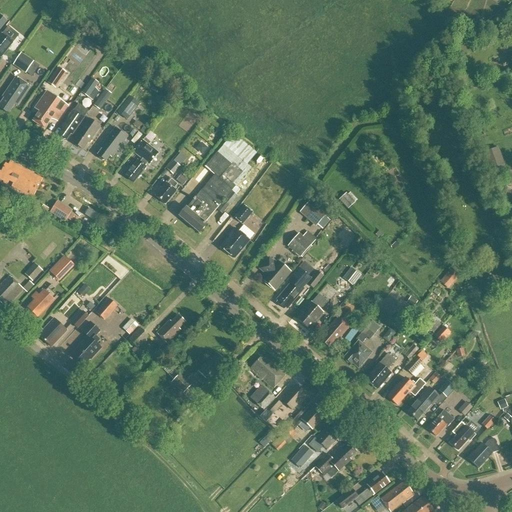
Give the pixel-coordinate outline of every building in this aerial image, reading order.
[(13,44),(2,35),(0,37),(0,57),(1,59),(13,44)] [(25,74),(33,62),(21,54),(13,66),(25,74)] [(58,68),(48,84),(55,89),(66,74),(58,68)] [(17,107),(30,88),(17,79),(4,98),(5,99),(0,106),(0,108),(8,114),(14,106),(17,107)] [(82,94),(89,98),(99,84),(92,79),(82,94)] [(94,106),(100,111),(112,95),(105,91),(94,106)] [(40,113),(34,122),(44,130),(51,120),(57,122),(68,107),(46,92),(34,109),(40,113)] [(130,97),(118,113),(128,121),(140,105),(130,97)] [(66,127),(59,136),(66,141),(70,135),(72,136),(80,126),(79,125),(89,112),(79,106),(70,119),(64,126),(66,127)] [(89,145),(101,127),(90,120),(73,144),(83,150),(87,144),(89,145)] [(112,158),(127,138),(115,129),(103,145),(105,147),(99,156),(106,161),(110,157),(112,158)] [(139,144),(144,137),(138,133),(134,139),(139,144)] [(216,210),(232,192),(235,187),(234,186),(250,168),(246,164),(256,152),(234,133),(205,168),(215,176),(187,209),(186,208),(179,217),(200,234),(207,226),(205,224),(206,223),(206,222),(216,210)] [(135,154),(149,165),(157,155),(143,143),(135,154)] [(200,143),(196,150),(204,154),(208,146),(200,143)] [(497,148),(483,153),(490,171),(503,166),(497,148)] [(174,163),(180,168),(187,161),(180,155),(174,163)] [(134,184),(146,168),(143,165),(144,164),(141,162),(140,163),(138,162),(125,177),(134,184)] [(173,176),(180,168),(174,163),(168,171),(173,176)] [(33,199),(43,181),(10,164),(8,166),(5,165),(1,173),(0,172),(0,180),(10,185),(9,187),(33,199)] [(398,167),(387,171),(390,180),(401,176),(398,167)] [(176,181),(183,187),(188,181),(181,175),(176,181)] [(174,190),(178,185),(171,180),(167,184),(155,197),(165,205),(176,192),(174,190)] [(232,192),(216,210),(222,214),(237,196),(232,192)] [(355,203),(346,194),(339,201),(348,210),(355,203)] [(323,229),(329,222),(324,218),(326,216),(309,202),(300,213),(317,228),(319,226),(323,229)] [(65,224),(72,212),(57,203),(50,214),(65,224)] [(245,205),(235,218),(243,225),(254,212),(245,205)] [(221,249),(234,260),(240,252),(242,252),(245,248),(245,246),(249,241),(254,235),(244,226),(239,232),(235,229),(229,237),(230,238),(221,249)] [(346,242),(353,239),(350,232),(343,235),(346,242)] [(316,241),(308,233),(304,237),(301,234),(289,247),(301,258),(316,241)] [(75,267),(65,257),(49,273),(60,283),(75,267)] [(268,276),(264,281),(275,291),(290,273),(278,263),(276,265),(269,260),(261,270),(268,276)] [(43,272),(35,265),(25,275),(33,283),(43,272)] [(291,284),(276,301),(278,303),(277,304),(284,310),(285,309),(287,310),(304,290),(303,289),(311,279),(299,269),(288,282),(291,284)] [(353,270),(346,280),(353,286),(361,276),(353,270)] [(449,271),(439,283),(446,289),(456,277),(449,271)] [(324,277),(317,272),(307,285),(313,290),(324,277)] [(0,303),(5,309),(23,290),(8,276),(0,284),(0,303)] [(487,281),(495,286),(499,281),(490,276),(487,281)] [(29,281),(22,288),(28,293),(34,285),(29,281)] [(83,298),(85,296),(90,290),(85,285),(79,291),(78,293),(83,298)] [(44,294),(40,298),(37,295),(33,300),(36,302),(29,309),(37,317),(52,301),(44,294)] [(319,310),(327,301),(320,295),(312,304),(298,320),(309,330),(324,314),(319,310)] [(414,308),(418,302),(411,298),(407,303),(414,308)] [(104,321),(115,308),(116,307),(109,301),(97,314),(104,321)] [(89,302),(86,307),(92,311),(95,306),(89,302)] [(88,317),(82,311),(71,323),(77,329),(88,317)] [(180,329),(186,323),(178,316),(171,323),(170,321),(157,334),(167,345),(181,331),(180,329)] [(338,341),(350,327),(339,317),(326,333),(328,335),(323,341),(329,347),(336,339),(338,341)] [(52,348),(67,332),(55,320),(43,331),(41,329),(36,334),(52,348)] [(129,335),(137,326),(132,321),(124,330),(129,335)] [(91,362),(102,349),(97,344),(100,341),(96,338),(101,332),(90,323),(81,332),(87,337),(76,348),(77,349),(71,355),(84,367),(90,361),(91,362)] [(380,329),(372,323),(356,341),(358,342),(344,358),(345,360),(345,361),(345,362),(346,362),(346,363),(347,364),(348,364),(349,365),(350,365),(351,364),(352,365),(353,364),(358,370),(373,354),(362,345),(368,338),(370,340),(380,329)] [(428,328),(422,335),(428,340),(434,333),(428,328)] [(138,349),(149,338),(140,329),(129,341),(138,349)] [(440,345),(447,337),(440,331),(434,339),(440,345)] [(419,351),(413,346),(404,357),(410,361),(419,351)] [(420,354),(405,370),(412,376),(423,363),(422,363),(426,359),(420,354)] [(216,370),(224,362),(217,355),(212,361),(210,360),(193,377),(203,386),(218,371),(216,370)] [(379,365),(366,380),(378,390),(391,374),(387,371),(395,362),(388,355),(379,365)] [(273,389),(286,375),(266,357),(263,361),(260,358),(250,370),(262,380),(273,389)] [(488,363),(485,359),(480,364),(483,367),(488,363)] [(434,386),(441,379),(436,374),(430,381),(434,386)] [(180,375),(174,381),(171,384),(182,395),(191,386),(180,375)] [(412,385),(406,379),(400,386),(399,385),(387,398),(397,407),(409,394),(410,395),(411,394),(414,397),(425,385),(420,380),(416,385),(413,383),(412,385)] [(447,398),(455,389),(448,383),(440,393),(447,398)] [(292,411),(307,395),(297,385),(282,401),(292,411)] [(274,399),(260,386),(250,398),(263,410),(274,399)] [(440,398),(429,389),(408,413),(417,421),(423,415),(424,416),(428,411),(440,398)] [(275,399),(266,409),(272,415),(282,405),(275,399)] [(501,410),(508,407),(505,399),(498,402),(501,410)] [(473,409),(467,403),(459,412),(465,418),(473,409)] [(312,430),(327,415),(317,405),(305,417),(301,413),(290,424),(295,430),(303,422),(312,430)] [(190,413),(184,407),(173,418),(179,425),(190,413)] [(444,412),(428,430),(437,437),(445,427),(447,429),(454,420),(444,412)] [(490,417),(482,426),(487,431),(496,422),(490,417)] [(316,441),(310,448),(316,452),(321,446),(327,451),(342,434),(331,424),(316,441)] [(456,437),(450,444),(458,452),(468,441),(470,443),(475,436),(466,428),(461,424),(452,434),(456,437)] [(265,449),(277,436),(271,430),(258,443),(265,449)] [(286,444),(280,438),(272,446),(278,452),(286,444)] [(481,444),(467,460),(478,470),(492,454),(498,453),(494,440),(488,442),(484,447),(481,444)] [(356,453),(350,446),(344,452),(342,450),(332,460),(329,456),(316,468),(325,477),(327,474),(332,479),(351,461),(350,460),(356,453)] [(370,490),(374,495),(390,484),(383,474),(367,486),(370,490)] [(388,511),(392,511),(413,496),(404,483),(380,500),(388,511)] [(359,507),(374,495),(370,490),(369,489),(358,497),(353,489),(336,502),(343,511),(355,501),(359,507)] [(433,511),(424,499),(407,511),(433,511)]
